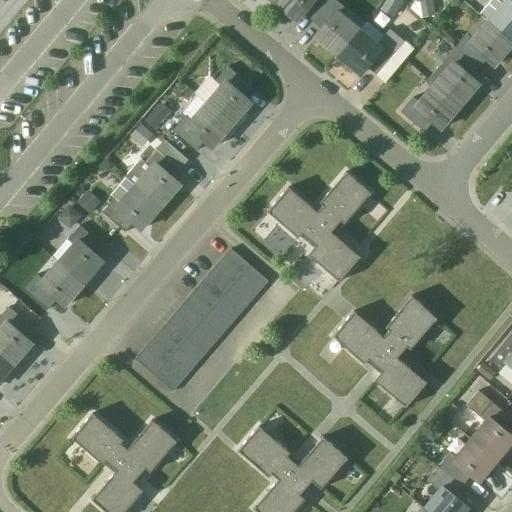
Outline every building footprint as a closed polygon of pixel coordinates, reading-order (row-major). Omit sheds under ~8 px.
[(274,0),(273,3),(295,22),(302,14),(310,21),(327,0),(274,0)] [(333,0),(327,0),(310,21),(320,29),(313,37),(337,56),(359,29),(342,14),(345,10),(333,0)] [(342,14),(359,29),(363,24),(365,22),(347,8),(349,6),(341,0),(333,0),(345,10),(342,14)] [(384,0),(379,11),(393,18),(401,5),(393,0),(384,0)] [(420,18),(435,15),(431,0),(424,0),(415,2),(420,18)] [(481,17),(511,43),(511,0),(491,0),(479,15),(481,17)] [(481,17),(453,49),(476,70),(483,61),(491,68),(511,43),(481,17)] [(363,24),(359,29),(337,56),(361,76),(367,69),(375,76),(403,42),(389,29),(381,39),(363,24)] [(413,49),(403,42),(375,76),(384,83),(413,49)] [(426,80),(458,107),(477,85),(469,78),(476,70),(453,49),(426,80)] [(203,103),(230,126),(249,104),(241,97),(250,87),(226,67),(199,99),(203,103)] [(426,80),(399,112),(423,132),(431,123),(439,129),(458,107),(426,80)] [(160,103),(144,121),(153,130),(170,112),(160,103)] [(210,148),(230,126),(203,103),(188,120),(184,116),(171,131),(195,151),(203,141),(210,148)] [(129,137),(142,146),(152,133),(139,123),(129,137)] [(178,169),(186,160),(163,140),(155,149),(178,169)] [(124,178),(160,208),(180,186),(173,178),(178,169),(155,149),(144,162),(140,159),(124,178)] [(307,255),(337,281),(358,257),(329,233),(339,221),(342,224),(368,194),(345,173),(319,203),(322,206),(316,213),(287,189),(267,212),(297,238),(301,234),(315,246),(307,255)] [(130,225),(139,233),(160,208),(124,178),(109,195),(113,198),(100,213),(123,233),(130,225)] [(76,203),(89,215),(100,202),(86,191),(76,203)] [(56,219),(69,229),(80,216),(66,206),(56,219)] [(51,257),(83,286),(103,262),(94,254),(101,246),(94,240),(98,235),(84,223),(80,227),(79,225),(51,257)] [(221,258),(240,275),(248,265),(229,249),(221,258)] [(62,309),(83,286),(51,257),(23,290),(45,310),(53,302),(62,309)] [(213,268),(232,284),(240,275),(221,258),(213,268)] [(267,282),(248,265),(240,275),(259,291),(267,282)] [(205,277),(224,293),(232,284),(213,268),(205,277)] [(259,291),(240,275),(232,284),(251,300),(259,291)] [(205,277),(197,286),(216,302),(224,293),(205,277)] [(251,300),(232,284),(224,293),(243,310),(251,300)] [(197,286),(189,295),(208,311),(216,302),(197,286)] [(243,310),(224,293),(216,302),(235,319),(243,310)] [(189,295),(181,304),(200,321),(208,311),(189,295)] [(373,380),(403,406),(424,381),(395,357),(405,346),(408,348),(434,317),(410,297),(384,328),(387,330),(382,337),(353,313),(332,337),(363,363),(366,359),(380,371),(373,380)] [(235,319),(216,302),(208,311),(227,328),(235,319)] [(181,304),(173,314),(192,330),(200,321),(181,304)] [(0,358),(11,368),(32,344),(24,337),(31,328),(8,309),(0,317),(0,358)] [(219,337),(227,328),(208,311),(200,321),(219,337)] [(173,314),(165,323),(184,339),(192,330),(173,314)] [(212,346),(219,337),(200,321),(192,330),(212,346)] [(165,323),(157,332),(176,348),(184,339),(165,323)] [(504,360),(511,366),(511,328),(488,359),(498,368),(504,360)] [(212,346),(192,330),(184,339),(204,355),(212,346)] [(157,332),(150,341),(168,357),(176,348),(157,332)] [(204,355),(184,339),(176,348),(196,365),(204,355)] [(150,341),(141,350),(160,366),(168,357),(150,341)] [(196,365),(176,348),(168,357),(188,374),(196,365)] [(141,350),(134,360),(152,376),(160,366),(141,350)] [(188,374),(168,357),(160,366),(180,383),(188,374)] [(0,381),(11,368),(0,358),(0,381)] [(482,362),(475,370),(488,380),(494,372),(482,362)] [(180,383),(160,366),(152,376),(172,392),(180,383)] [(467,437),(496,461),(511,441),(511,433),(507,429),(511,423),(511,418),(477,389),(464,404),(482,419),(467,437)] [(90,500),(104,511),(121,511),(141,490),(132,482),(144,469),(148,472),(175,442),(151,421),(126,450),(119,444),(122,441),(90,415),(70,438),(101,465),(104,461),(115,471),(90,500)] [(427,434),(435,440),(448,425),(439,418),(427,434)] [(252,507),(256,511),(288,511),(302,498),(297,494),(309,480),(318,487),(344,457),(321,437),(296,465),(285,455),(288,451),(257,424),(236,449),(267,476),(270,473),(277,479),(252,507)] [(437,464),(460,486),(467,478),(476,485),(496,461),(467,437),(453,454),(449,450),(437,464)] [(405,464),(394,477),(402,484),(413,470),(405,464)] [(420,506),(427,511),(463,511),(469,505),(454,494),(460,486),(437,464),(424,479),(435,488),(420,506)] [(427,511),(420,506),(415,501),(406,511),(427,511)]
